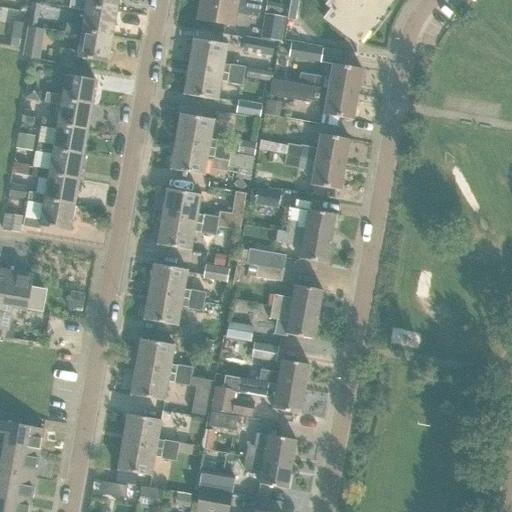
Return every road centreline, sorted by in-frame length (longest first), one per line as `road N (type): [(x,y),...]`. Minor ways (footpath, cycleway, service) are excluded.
road 1 (residential): [(325,511),(410,38),(435,0)]
road 2 (residential): [(71,511),(161,0)]
